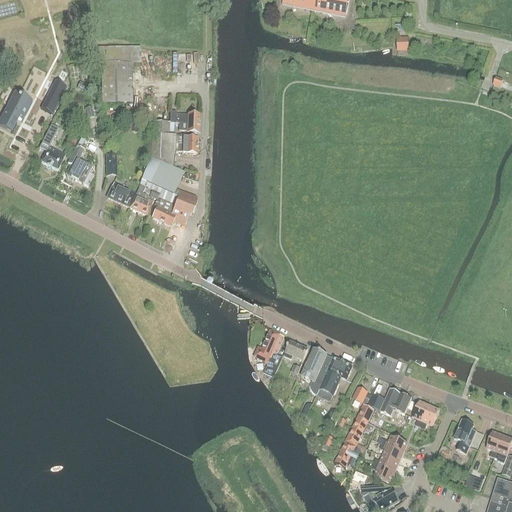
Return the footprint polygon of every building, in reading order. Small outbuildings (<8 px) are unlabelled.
[(314,11),(316,0),(283,0),(283,2),(282,7),(313,13),(314,11)] [(316,0),(314,11),(313,13),(345,20),(346,15),(348,0),(316,0)] [(407,40),(397,41),(397,49),(408,49),(407,40)] [(98,65),(102,65),(133,65),(141,65),(141,49),(98,49),(98,65)] [(102,105),(133,105),(133,65),(102,65),(102,105)] [(54,70),(55,79),(66,78),(65,68),(54,70)] [(500,89),(500,87),(503,80),(496,77),(493,86),(500,89)] [(56,82),(42,110),(54,116),(68,88),(56,82)] [(80,83),(78,87),(82,90),(81,91),(84,93),(87,86),(80,83)] [(30,101),(30,102),(23,99),(22,102),(20,101),(20,99),(16,97),(16,98),(12,97),(0,119),(0,127),(11,133),(10,134),(11,135),(16,125),(14,124),(17,120),(18,121),(21,122),(22,122),(32,102),(30,101)] [(91,108),(85,110),(88,120),(94,118),(91,108)] [(176,113),(170,113),(170,124),(174,125),(178,125),(178,132),(187,133),(187,134),(198,134),(199,116),(188,116),(176,115),(176,113)] [(169,130),(170,124),(152,123),(152,124),(151,158),(173,169),(175,154),(184,154),(184,155),(197,156),(198,140),(185,140),(185,137),(175,136),(169,136),(169,130)] [(129,124),(127,133),(138,135),(140,125),(129,124)] [(40,163),(57,172),(65,157),(49,148),(58,130),(51,126),(39,149),(46,153),(40,163)] [(83,151),(76,148),(68,165),(71,167),(66,176),(66,177),(82,185),(83,185),(92,168),(78,160),(83,151)] [(105,156),(106,179),(107,178),(117,178),(117,156),(105,156)] [(151,158),(139,186),(140,186),(145,189),(152,193),(159,196),(158,199),(161,200),(157,209),(152,219),(170,228),(173,222),(185,226),(188,216),(192,217),(196,207),(196,199),(179,192),(180,192),(176,190),(183,174),(173,169),(151,158)] [(113,184),(106,199),(118,204),(129,209),(136,194),(125,189),(113,184)] [(136,194),(129,209),(138,213),(145,199),(146,196),(142,194),(145,189),(140,186),(136,195),(136,194)] [(152,193),(150,198),(157,201),(158,199),(159,196),(152,193)] [(145,199),(138,213),(147,217),(153,203),(145,199)] [(253,359),(271,367),(267,377),(273,379),(282,359),(276,356),(284,338),(270,332),(262,350),(258,349),(253,359)] [(292,362),(293,358),(303,363),(308,352),(289,343),(283,358),(292,362)] [(313,351),(312,354),(307,365),(301,378),(312,383),(311,386),(310,388),(311,390),(311,393),(313,394),(314,396),(315,396),(316,397),(319,391),(332,361),(331,361),(326,359),(327,357),(314,351),(313,351)] [(341,379),(346,381),(352,368),(333,359),(332,361),(319,391),(332,397),(340,379),(341,379)] [(294,367),(291,374),(298,377),(301,370),(294,367)] [(363,407),(358,418),(368,423),(373,412),(365,408),(367,406),(369,401),(364,398),(366,394),(358,390),(353,401),(364,406),(363,407)] [(400,395),(390,391),(385,402),(380,413),(390,417),(400,395)] [(400,395),(390,417),(396,420),(398,414),(404,416),(411,400),(400,395)] [(367,407),(372,410),(380,413),(385,402),(372,396),(367,407)] [(418,429),(420,429),(429,408),(419,403),(412,419),(417,422),(415,427),(418,429)] [(306,406),(306,407),(299,421),(304,423),(309,413),(312,406),(311,405),(310,405),(309,405),(308,405),(307,406),(306,406)] [(429,408),(420,429),(424,431),(427,426),(432,428),(439,412),(429,408)] [(333,425),(338,414),(331,411),(326,422),(333,425)] [(352,430),(362,435),(364,436),(366,431),(368,432),(369,432),(371,432),(372,432),(373,431),(374,428),(367,424),(368,423),(358,418),(352,430)] [(466,456),(469,447),(476,433),(471,431),(473,427),(462,422),(453,440),(460,443),(456,452),(466,456)] [(355,448),(362,435),(352,430),(345,443),(355,448)] [(489,458),(494,460),(502,438),(492,434),(486,450),(491,452),(489,458)] [(383,441),(381,446),(403,455),(407,445),(391,438),(389,443),(383,441)] [(506,458),(511,443),(511,441),(502,438),(494,460),(498,461),(497,463),(504,465),(506,458)] [(345,443),(340,454),(356,462),(361,451),(345,443)] [(403,455),(381,446),(379,450),(385,453),(382,458),(399,465),(403,455)] [(444,450),(440,458),(447,460),(450,453),(444,450)] [(356,462),(340,454),(335,465),(345,470),(347,465),(353,467),(356,462)] [(511,458),(509,457),(501,477),(510,480),(511,475),(511,458)] [(399,465),(382,458),(380,463),(375,460),(373,465),(394,475),(399,465)] [(394,475),(373,465),(371,470),(376,472),(374,478),(390,485),(394,475)] [(355,472),(352,480),(357,482),(357,481),(360,482),(365,484),(367,477),(355,472)] [(483,482),(468,477),(464,488),(479,493),(483,482)] [(511,511),(511,484),(497,480),(487,511),(511,511)] [(369,495),(370,496),(378,511),(382,511),(398,503),(392,491),(385,495),(384,494),(383,488),(361,489),(362,496),(369,495)]
